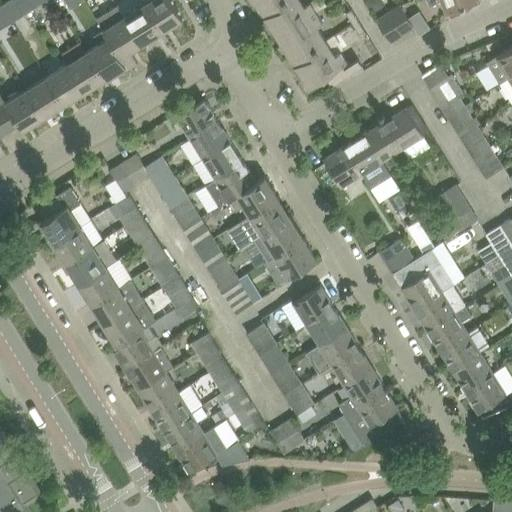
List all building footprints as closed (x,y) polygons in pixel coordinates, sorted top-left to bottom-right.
[(28,0),(15,0),(24,14),(33,8),(28,0)] [(142,0),(145,3),(162,30),(183,17),(172,0),(142,0)] [(265,15),(278,36),(316,12),(310,2),(305,5),(301,0),(255,0),(261,8),(263,6),(267,13),(265,15)] [(427,0),(430,4),(439,0),(442,0),(447,11),(472,0),(427,0)] [(145,3),(124,16),(141,43),(162,30),(145,3)] [(402,34),(414,26),(400,4),(388,11),(402,34)] [(109,38),(128,68),(138,62),(130,50),(141,43),(124,16),(117,5),(96,18),(103,29),(109,38)] [(365,30),(352,9),(346,12),(359,34),(365,30)] [(390,41),(402,34),(388,11),(377,19),(390,41)] [(316,12),(278,36),(291,56),(293,55),(298,62),(296,64),(309,85),(326,74),(332,84),(363,65),(358,59),(345,67),(343,63),(347,61),(341,50),(336,53),(318,25),(323,22),(316,12)] [(100,43),(88,51),(105,78),(112,74),(114,76),(128,68),(109,38),(103,29),(94,35),(100,43)] [(511,45),(487,61),(500,82),(511,74),(511,45)] [(88,51),(68,63),(85,91),(105,78),(88,51)] [(68,63),(47,76),(64,103),(85,91),(68,63)] [(429,86),(448,115),(465,105),(459,96),(464,93),(451,73),(447,75),(429,86)] [(511,74),(500,82),(511,101),(511,74)] [(47,76),(27,89),(44,116),(64,103),(47,76)] [(27,89),(6,101),(23,128),(44,116),(27,89)] [(0,135),(16,126),(20,124),(6,101),(0,91),(0,135)] [(178,115),(191,137),(218,120),(205,98),(178,115)] [(448,115),(453,124),(470,113),(465,105),(448,115)] [(407,106),(386,120),(403,147),(424,134),(407,106)] [(191,137),(204,157),(231,140),(218,120),(191,137)] [(386,120),(365,132),(382,159),(403,147),(386,120)] [(365,132),(345,145),(362,172),(371,186),(391,174),(382,159),(365,132)] [(468,147),(474,156),(491,145),(485,136),(468,147)] [(192,165),(204,157),(191,137),(179,144),(192,165)] [(204,157),(217,177),(244,161),(231,140),(204,157)] [(362,172),(345,145),(324,158),(341,185),(362,172)] [(474,156),(480,165),(497,154),(491,145),(474,156)] [(132,155),(122,162),(135,184),(146,177),(151,174),(146,165),(138,152),(132,155)] [(163,154),(146,165),(151,174),(158,185),(175,175),(163,154)] [(204,157),(192,165),(204,185),(217,177),(204,157)] [(257,181),(244,161),(206,184),(219,204),(219,205),(230,199),(229,198),(257,181)] [(122,162),(111,169),(125,190),(127,189),(135,184),(122,162)] [(182,186),(175,175),(158,185),(165,196),(182,186)] [(245,205),(250,213),(278,196),(265,176),(257,181),(229,198),(230,199),(237,210),(245,205)] [(114,203),(125,197),(115,181),(105,187),(114,203)] [(208,211),(219,204),(206,184),(196,191),(208,211)] [(464,198),(464,197),(456,184),(434,198),(442,211),(449,222),(471,208),(464,198)] [(40,220),(54,241),(81,224),(71,208),(82,202),(71,185),(58,193),(65,205),(40,220)] [(165,196),(171,206),(188,195),(182,186),(165,196)] [(114,203),(109,206),(116,218),(120,216),(126,225),(143,214),(137,205),(130,193),(125,197),(114,203)] [(171,206),(177,215),(193,205),(188,195),(171,206)] [(253,240),(256,239),(291,217),(278,196),(250,213),(240,220),(253,240)] [(177,215),(184,226),(200,216),(193,205),(177,215)] [(478,218),(471,208),(449,222),(456,232),(478,218)] [(126,225),(131,234),(148,223),(143,214),(126,225)] [(207,227),(200,216),(184,226),(191,238),(207,227)] [(291,217),(256,239),(268,259),(276,254),(303,237),(291,217)] [(487,232),(500,254),(511,245),(511,217),(487,232)] [(81,224),(54,241),(66,262),(94,245),(104,238),(92,218),(81,224)] [(241,248),(253,240),(240,220),(225,229),(238,249),(241,248)] [(155,235),(148,223),(131,234),(139,245),(155,235)] [(213,236),(207,227),(191,238),(197,247),(213,236)] [(413,235),(423,252),(431,248),(434,246),(423,228),(413,235)] [(155,235),(139,245),(151,266),(168,255),(155,235)] [(197,247),(202,256),(219,246),(213,236),(197,247)] [(408,247),(402,236),(380,250),(386,261),(408,247)] [(268,259),(265,261),(278,283),(289,276),(317,258),(304,237),(276,254),(268,259)] [(253,240),(241,248),(254,268),(265,261),(268,259),(256,239),(253,240)] [(434,246),(431,248),(453,283),(464,277),(441,241),(434,246)] [(66,262),(79,282),(106,265),(94,245),(66,262)] [(493,274),(499,283),(511,275),(511,245),(500,254),(507,266),(493,274)] [(209,268),(226,257),(219,246),(202,256),(209,268)] [(393,271),(394,271),(415,258),(409,249),(408,247),(386,261),(393,271)] [(452,284),(453,283),(431,248),(423,252),(415,258),(394,271),(403,285),(402,286),(415,307),(442,290),(452,284)] [(168,255),(151,266),(157,275),(159,279),(176,268),(174,264),(168,255)] [(226,257),(209,268),(216,279),(233,268),(226,257)] [(79,282),(92,303),(119,286),(106,265),(79,282)] [(159,279),(165,287),(182,277),(176,268),(159,279)] [(216,279),(222,288),(239,277),(233,268),(216,279)] [(246,273),(239,277),(254,302),(261,298),(246,273)] [(188,287),(182,277),(165,287),(171,297),(188,287)] [(239,277),(222,288),(237,313),(254,302),(239,277)] [(294,301),(307,322),(334,305),(321,284),(294,301)] [(442,290),(415,307),(428,328),(455,311),(465,304),(452,284),(442,290)] [(92,303),(105,323),(132,306),(119,286),(92,303)] [(188,287),(171,297),(177,307),(194,296),(188,287)] [(177,307),(182,316),(194,308),(199,305),(194,296),(177,307)] [(428,328),(440,348),(468,331),(462,322),(472,316),(465,304),(455,311),(428,328)] [(307,322),(320,343),(347,326),(334,305),(307,322)] [(113,346),(145,327),(132,306),(105,323),(117,343),(113,346)] [(247,332),(253,341),(270,330),(264,321),(247,332)] [(113,346),(126,367),(153,350),(147,340),(156,334),(150,324),(145,327),(113,346)] [(320,371),(332,363),(360,346),(347,326),(320,343),(307,351),(320,371)] [(259,352),(277,341),(270,330),(253,341),(259,352)] [(440,348),(453,368),(480,351),(468,331),(440,348)] [(209,332),(192,342),(197,351),(214,340),(209,332)] [(197,351),(203,361),(220,350),(214,340),(197,351)] [(277,341),(259,352),(267,363),(284,353),(277,341)] [(126,367),(139,387),(166,370),(174,365),(161,345),(153,350),(126,367)] [(332,363),(345,384),(372,367),(360,346),(332,363)] [(210,372),(227,361),(220,350),(203,361),(210,372)] [(453,368),(466,389),(493,372),(480,351),(453,368)] [(289,362),(284,353),(267,363),(272,372),(289,362)] [(227,361),(210,372),(217,383),(234,372),(227,361)] [(272,372),(278,382),(295,371),(289,362),(272,372)] [(339,402),(345,412),(385,387),(372,367),(345,384),(352,394),(339,402)] [(139,387),(151,408),(179,391),(166,370),(139,387)] [(285,392),(302,382),(295,371),(278,382),(285,392)] [(223,392),(240,381),(234,372),(217,383),(223,392)] [(493,372),(466,389),(479,410),(506,393),(493,372)] [(223,409),(217,413),(222,421),(226,418),(228,417),(252,402),(240,381),(223,392),(229,401),(230,404),(223,409)] [(302,382),(285,392),(292,404),(309,393),(302,382)] [(385,387),(345,412),(364,443),(404,419),(397,409),(398,408),(385,387)] [(151,408),(164,428),(192,411),(179,391),(151,408)] [(292,404),(298,413),(311,405),(315,402),(309,393),(292,404)] [(252,402),(228,417),(235,427),(242,422),(248,432),(265,422),(252,402)] [(311,405),(298,413),(304,423),(317,415),(311,405)] [(192,411),(164,428),(177,449),(204,431),(201,427),(198,421),(192,411)] [(295,446),(306,439),(292,417),(281,424),(295,446)] [(271,430),(285,453),(295,446),(281,424),(271,430)] [(215,425),(177,449),(190,470),(217,453),(223,463),(229,462),(251,457),(239,438),(228,446),(215,425)] [(0,511),(25,511),(27,506),(24,501),(35,494),(37,488),(28,474),(22,472),(24,467),(0,428),(0,511)] [(373,496),(355,507),(358,511),(366,511),(378,505),(373,496)] [(399,498),(389,505),(393,511),(399,511),(405,509),(399,498)]
